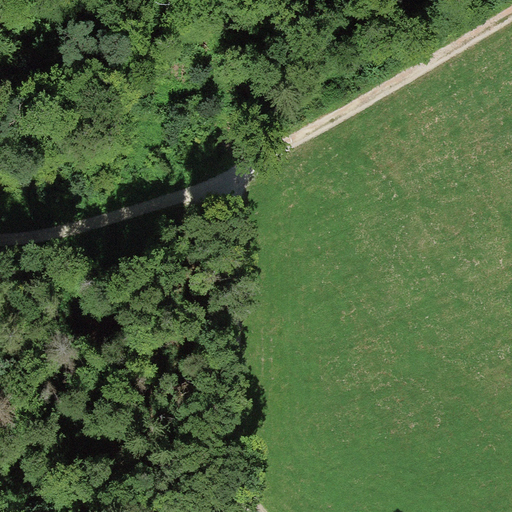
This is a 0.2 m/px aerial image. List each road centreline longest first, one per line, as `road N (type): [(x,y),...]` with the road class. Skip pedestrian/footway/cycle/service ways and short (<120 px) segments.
road 1 (track): [(0,233),(202,180),(511,12)]
road 2 (track): [(202,180),(233,502),(246,511)]
